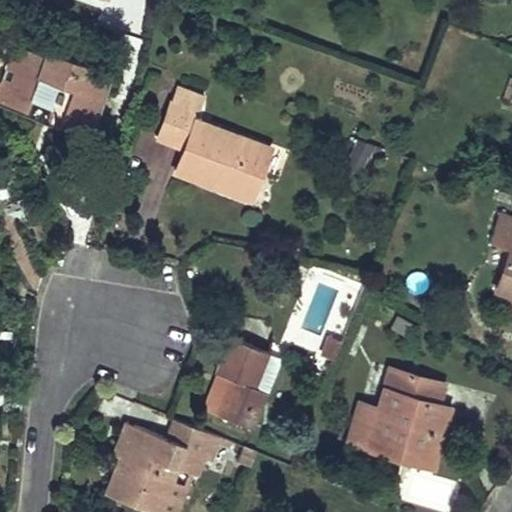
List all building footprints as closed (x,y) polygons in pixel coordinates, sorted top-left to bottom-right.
[(0,79),(0,103),(25,112),(31,97),(49,104),(44,119),(89,135),(109,76),(79,66),(82,60),(47,48),(45,54),(25,47),(21,62),(17,60),(9,83),(2,80),(0,79)] [(9,83),(17,60),(10,57),(2,80),(9,83)] [(270,147),(209,125),(202,143),(188,138),(195,119),(204,97),(175,86),(157,138),(183,148),(174,172),(214,186),(218,175),(255,189),(270,147)] [(209,125),(195,119),(188,138),(202,143),(209,125)] [(370,146),(358,141),(348,162),(360,168),(370,146)] [(251,200),(255,189),(218,175),(214,186),(251,200)] [(495,288),(511,294),(511,215),(500,211),(489,240),(510,248),(495,288)] [(286,273),(303,278),(307,264),(290,259),(286,273)] [(391,327),(405,335),(411,323),(397,315),(391,327)] [(329,335),(321,355),(333,360),(341,339),(329,335)] [(254,387),(268,352),(229,337),(215,373),(220,374),(230,378),(226,387),(216,414),(251,427),(266,392),(254,387)] [(359,401),(347,442),(365,447),(368,435),(418,449),(414,462),(433,467),(442,432),(430,429),(437,403),(443,383),(389,367),(377,407),(359,401)] [(216,383),(226,387),(230,378),(220,374),(216,383)] [(450,406),(437,403),(430,429),(442,432),(450,406)] [(231,440),(175,417),(167,437),(134,423),(121,455),(106,494),(151,511),(175,511),(187,485),(170,478),(175,466),(196,474),(204,455),(212,458),(219,442),(229,446),(231,440)] [(121,455),(134,423),(126,420),(114,452),(121,455)] [(368,435),(365,447),(414,462),(418,449),(368,435)] [(237,459),(250,464),(256,450),(243,445),(237,459)]
